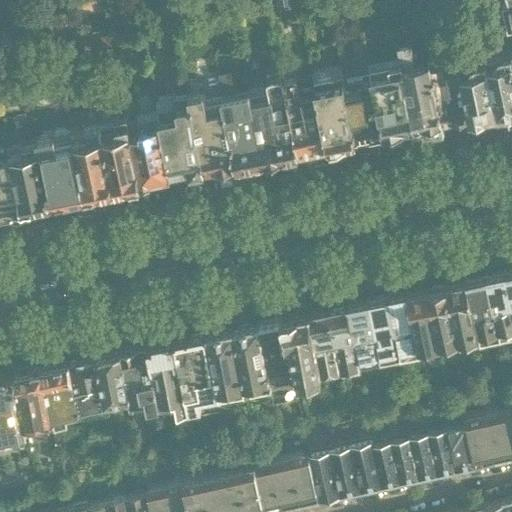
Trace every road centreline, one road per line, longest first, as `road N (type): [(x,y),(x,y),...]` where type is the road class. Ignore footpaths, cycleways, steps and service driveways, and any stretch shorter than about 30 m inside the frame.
road 1 (residential): [(0,342),(511,236)]
road 2 (tertiary): [(511,186),(0,288)]
road 3 (residential): [(511,136),(0,238)]
road 4 (residential): [(342,511),(511,474)]
